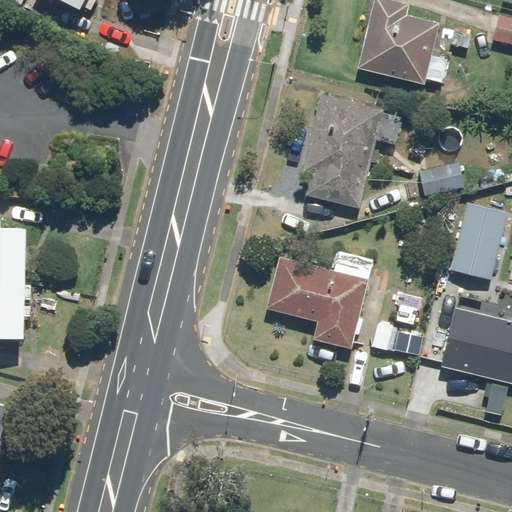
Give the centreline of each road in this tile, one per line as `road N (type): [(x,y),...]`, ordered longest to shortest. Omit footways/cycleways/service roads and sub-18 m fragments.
road 1 (secondary): [(243,0),(153,364)]
road 2 (residential): [(341,435),(293,439),(142,405)]
road 3 (residential): [(153,364),(302,408),(341,435)]
road 4 (residential): [(341,435),(511,483)]
